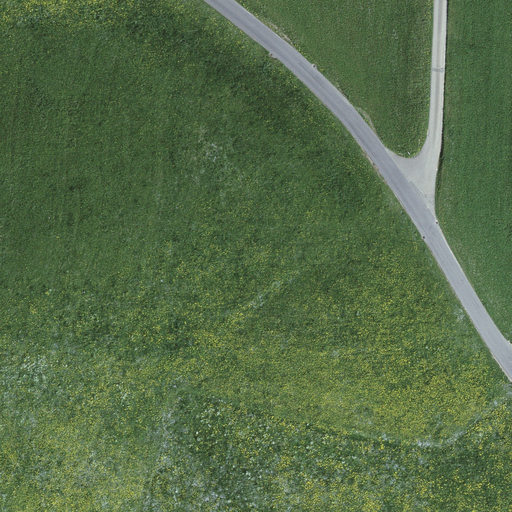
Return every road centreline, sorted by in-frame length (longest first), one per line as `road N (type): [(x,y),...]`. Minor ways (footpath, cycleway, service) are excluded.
road 1 (unclassified): [(511,367),(459,294),(414,207),(292,64),(213,0)]
road 2 (track): [(414,207),(429,156),(439,0)]
